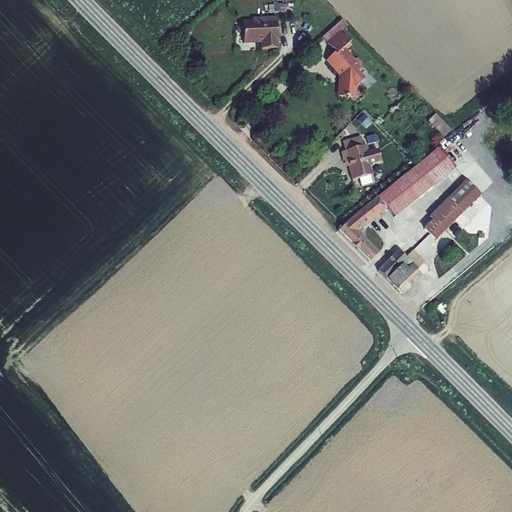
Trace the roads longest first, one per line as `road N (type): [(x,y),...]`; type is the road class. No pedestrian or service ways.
road 1 (secondary): [(412,332),(80,0)]
road 2 (unclassified): [(245,511),(412,332)]
road 3 (secondary): [(511,432),(412,332)]
